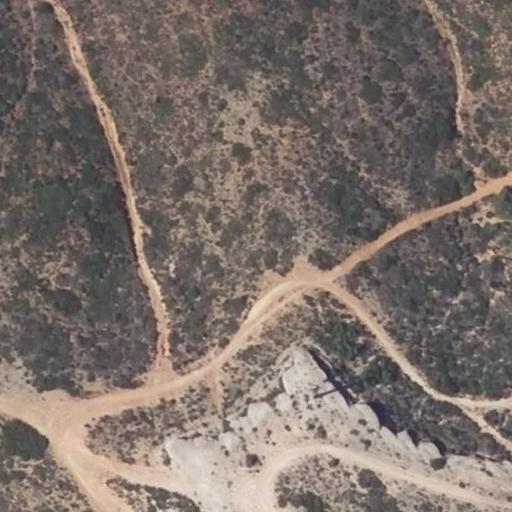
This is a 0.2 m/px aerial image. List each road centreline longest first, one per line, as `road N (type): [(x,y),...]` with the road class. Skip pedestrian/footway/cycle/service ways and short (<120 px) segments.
road 1 (track): [(63,438),(87,397),(180,364),(294,267),(344,296),(439,385),(511,388)]
road 2 (track): [(63,438),(264,511)]
road 3 (track): [(0,409),(63,438),(111,511)]
